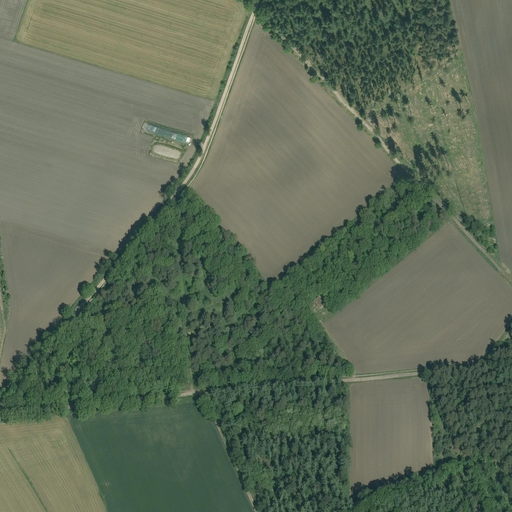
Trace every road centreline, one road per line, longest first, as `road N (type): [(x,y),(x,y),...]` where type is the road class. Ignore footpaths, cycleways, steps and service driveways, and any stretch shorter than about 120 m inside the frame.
road 1 (track): [(511,367),(0,413)]
road 2 (track): [(0,402),(188,176),(257,0)]
road 3 (track): [(253,10),(511,278)]
road 4 (unknown): [(219,391),(273,511)]
